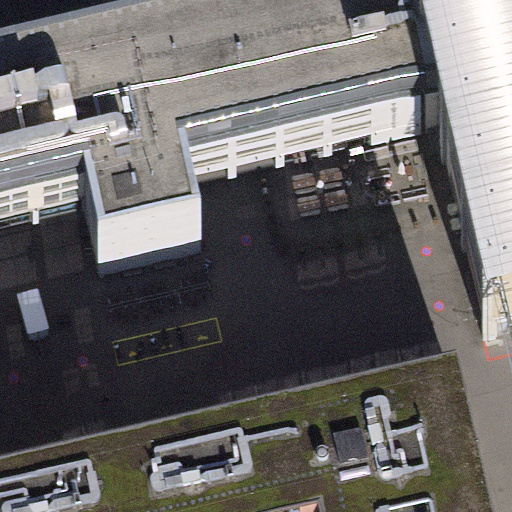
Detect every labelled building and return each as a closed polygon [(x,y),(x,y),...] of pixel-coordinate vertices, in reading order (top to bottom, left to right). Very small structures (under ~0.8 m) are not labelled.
[(254,174),(438,132),(408,0),(370,0),(274,22),(222,34),(0,84),(0,234),(86,214),(97,263),(100,276),(202,252),(192,207),(188,189),(254,174)] [(487,341),(511,335),(511,0),(408,0),(438,132),(487,341)] [(344,165),(301,171),(307,214),(350,208),(344,165)] [(394,416),(60,492),(64,511),(478,511),(454,403),(394,416)] [(20,501),(0,505),(0,511),(64,511),(60,492),(20,501)]
